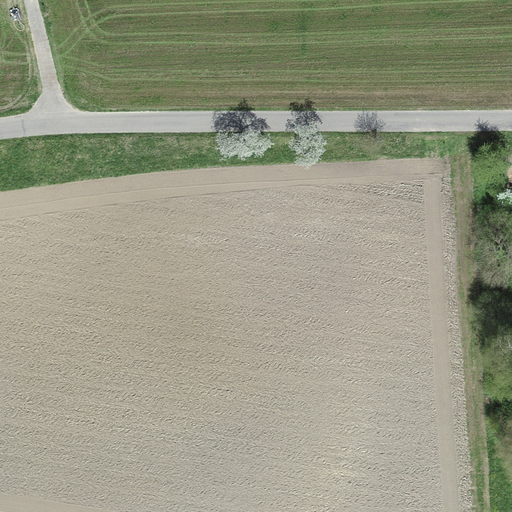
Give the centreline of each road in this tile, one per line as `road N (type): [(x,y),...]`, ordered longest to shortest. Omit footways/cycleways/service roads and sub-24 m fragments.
road 1 (tertiary): [(511,122),(57,122),(0,130)]
road 2 (track): [(57,122),(30,0)]
